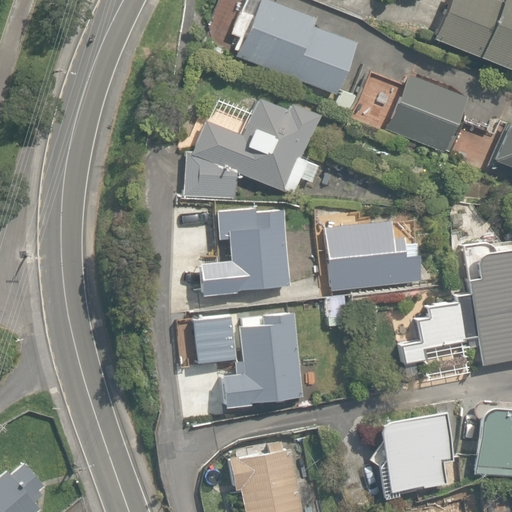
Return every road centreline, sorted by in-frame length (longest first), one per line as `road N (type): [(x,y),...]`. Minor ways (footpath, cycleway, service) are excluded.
road 1 (secondary): [(122,0),(68,146),(58,209),(71,345)]
road 2 (secondary): [(71,345),(129,511)]
